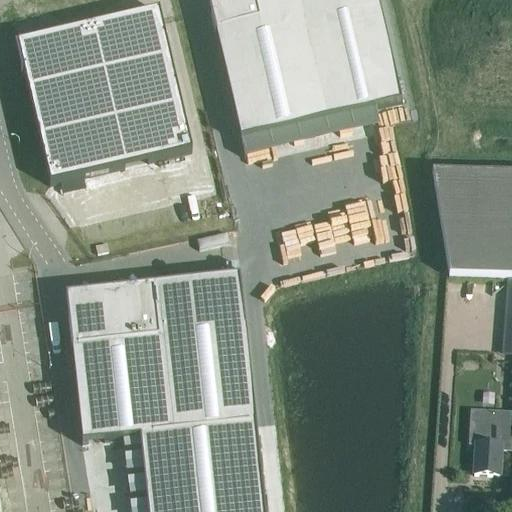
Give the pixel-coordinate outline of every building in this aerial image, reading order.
[(215,16),(210,17),(240,144),(401,107),(376,0),(236,0),(213,6),(215,16)] [(23,45),(17,46),(21,65),(22,70),(20,70),(21,72),(22,71),(50,188),(191,155),(192,155),(158,13),(57,36),(57,35),(55,35),(56,37),(35,42),(34,40),(34,42),(24,45),(23,43),(22,43),(23,45)] [(509,281),(511,280),(511,177),(431,175),(448,279),(509,281)] [(73,321),(69,322),(83,447),(256,428),(240,278),(123,291),(124,296),(71,302),(73,321)] [(511,415),(471,414),(470,447),(477,448),(476,458),(475,478),(500,479),(501,453),(511,453),(511,415)]
